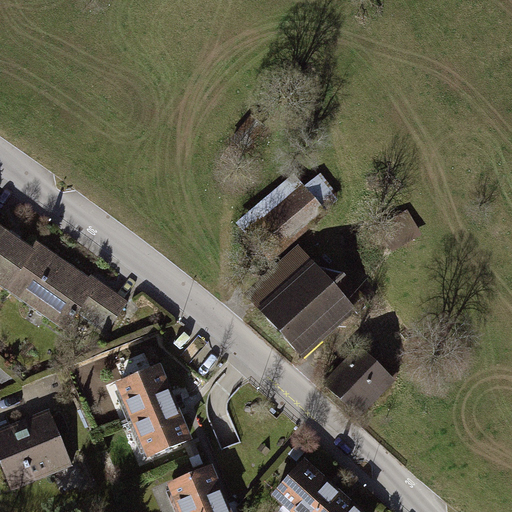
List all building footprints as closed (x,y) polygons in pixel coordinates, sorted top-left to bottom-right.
[(328,211),(305,185),(245,238),(269,264),(328,211)] [(44,252),(0,222),(0,291),(10,298),(44,252)] [(44,252),(10,298),(66,338),(78,322),(111,341),(133,305),(44,252)] [(360,309),(309,261),(255,312),(304,364),(360,309)] [(152,353),(109,373),(129,418),(172,397),(152,353)] [(396,382),(363,353),(330,391),(363,420),(396,382)] [(172,397),(129,418),(149,461),(196,441),(172,397)] [(51,411),(0,433),(0,458),(16,495),(76,468),(51,411)] [(312,511),(337,484),(301,453),(267,493),(289,511),(312,511)] [(205,470),(163,486),(173,511),(200,511),(221,504),(205,470)] [(371,511),(337,484),(312,511),(371,511)]
